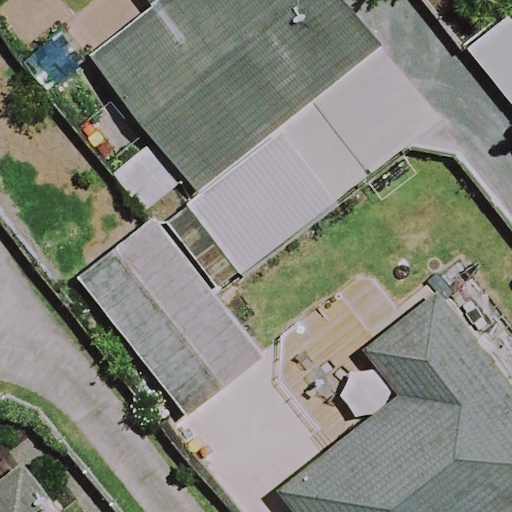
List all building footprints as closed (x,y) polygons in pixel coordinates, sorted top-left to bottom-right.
[(162,0),(101,43),(197,181),(389,47),(355,0),(162,0)] [(243,274),(437,133),(387,64),(192,205),(243,274)] [(268,358),(166,218),(88,275),(190,415),(268,358)] [(511,511),(511,361),(458,293),(374,359),(405,398),(291,488),(309,511),(511,511)] [(62,511),(24,464),(0,483),(0,511),(62,511)]
